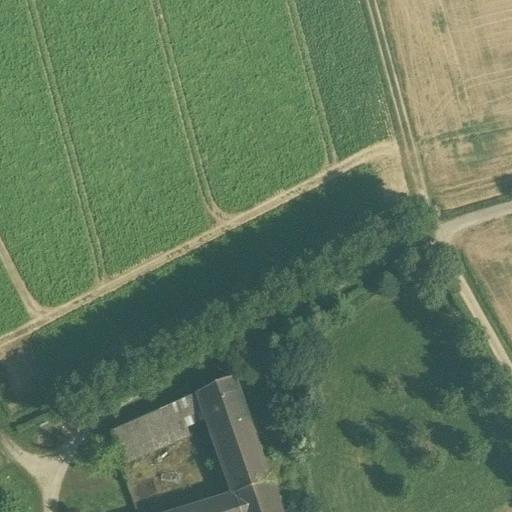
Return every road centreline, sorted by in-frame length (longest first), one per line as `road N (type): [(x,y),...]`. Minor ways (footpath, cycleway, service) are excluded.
road 1 (unclassified): [(511,211),(433,231),(511,374)]
road 2 (track): [(433,231),(374,0)]
